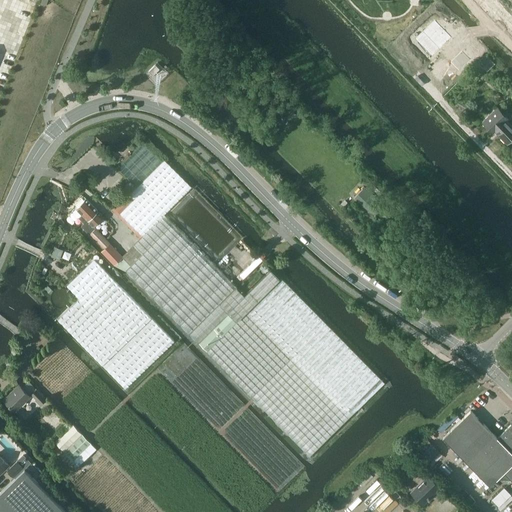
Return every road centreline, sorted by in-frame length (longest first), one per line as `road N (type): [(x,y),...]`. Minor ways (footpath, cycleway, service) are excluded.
road 1 (secondary): [(477,359),(342,270),(196,130),(168,113),(107,103),(55,129)]
road 2 (track): [(447,112),(339,0)]
road 3 (residential): [(55,129),(49,103),(92,0)]
